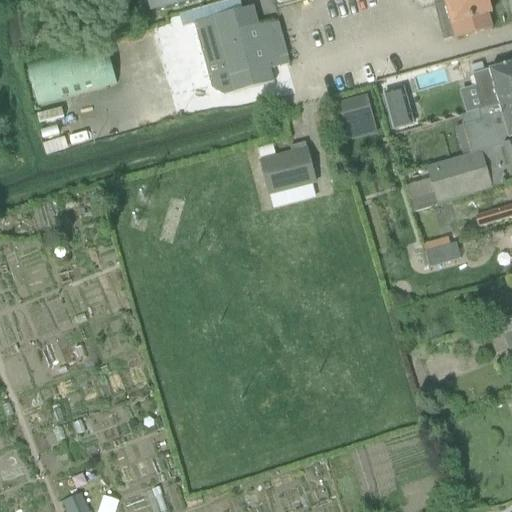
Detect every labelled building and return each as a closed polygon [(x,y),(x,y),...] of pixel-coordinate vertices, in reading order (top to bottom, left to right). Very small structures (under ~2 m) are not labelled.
[(145,0),(149,12),(194,0),(145,0)] [(273,0),(276,9),(308,0),(443,0),(444,3),(434,6),(444,42),(453,39),(454,41),(492,30),(487,15),(492,14),(487,0),(273,0)] [(224,17),(194,25),(209,80),(212,90),(224,97),(234,94),(273,84),(274,83),(270,70),(290,65),(284,46),(278,22),(259,27),(254,8),(242,11),(224,17)] [(104,44),(25,66),(37,107),(116,85),(104,44)] [(482,111),(511,102),(511,64),(472,76),(482,111)] [(402,90),(383,95),(393,132),(412,126),(402,90)] [(339,105),(345,128),(372,121),(366,98),(339,105)] [(511,102),(482,111),(461,117),(472,155),(510,144),(509,141),(511,139),(511,102)] [(426,168),(433,194),(408,202),(412,215),(437,207),(437,206),(491,190),(490,189),(511,183),(511,143),(510,144),(472,155),(426,168)] [(269,196),(315,184),(304,144),(289,148),(291,155),(260,163),(269,196)] [(272,147),(257,151),(259,160),(275,156),(272,147)] [(511,207),(499,211),(475,218),(478,229),(511,218),(511,207)] [(456,245),(425,254),(430,269),(460,260),(456,245)] [(503,338),(511,334),(511,317),(497,323),(503,338)] [(511,334),(503,338),(509,352),(511,350),(511,334)] [(62,507),(64,511),(85,511),(81,501),(62,507)]
